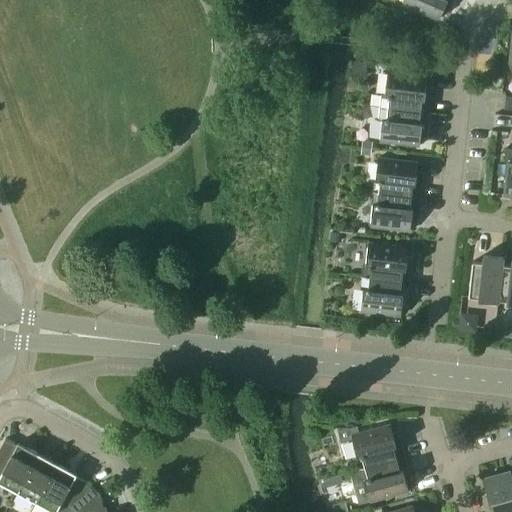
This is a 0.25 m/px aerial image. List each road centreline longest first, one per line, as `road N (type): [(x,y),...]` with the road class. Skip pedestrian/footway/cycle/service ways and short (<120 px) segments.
road 1 (unclassified): [(511,383),(0,326)]
road 2 (residential): [(444,219),(460,58),(488,0)]
road 3 (residential): [(135,511),(123,477),(26,411),(1,414)]
